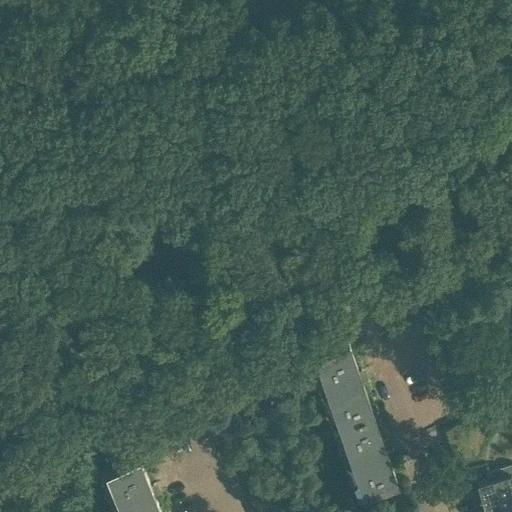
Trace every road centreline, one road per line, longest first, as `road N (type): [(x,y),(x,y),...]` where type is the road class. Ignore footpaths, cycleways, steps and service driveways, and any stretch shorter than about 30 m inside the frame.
road 1 (secondary): [(0,185),(268,99),(511,33)]
road 2 (residential): [(143,413),(352,298)]
road 3 (residential): [(432,511),(352,298)]
road 4 (residential): [(352,298),(415,267),(511,237)]
road 5 (residential): [(0,495),(143,413)]
